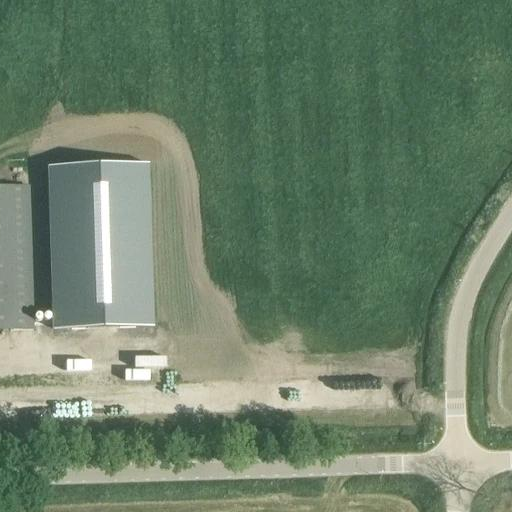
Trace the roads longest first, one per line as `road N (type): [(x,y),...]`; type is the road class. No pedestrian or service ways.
road 1 (unclassified): [(0,481),(458,467)]
road 2 (tertiary): [(458,467),(463,311),(511,215)]
